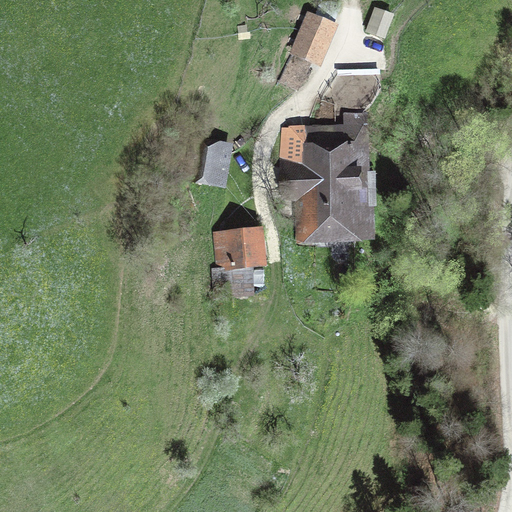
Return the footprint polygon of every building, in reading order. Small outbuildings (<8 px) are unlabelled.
[(322,0),(316,17),(310,15),(281,83),(297,91),(303,76),(308,78),(315,62),(317,63),(334,26),(330,24),(336,5),(322,0)] [(387,17),(376,14),(368,38),(379,42),(387,17)] [(284,191),(309,191),(309,232),(374,231),(374,206),(369,206),(367,113),(346,113),(346,127),(284,128),(284,191)] [(220,180),(224,153),(199,149),(195,177),(220,180)] [(256,294),(254,265),(262,264),(259,229),(218,233),(221,268),(235,267),(237,295),(256,294)]
